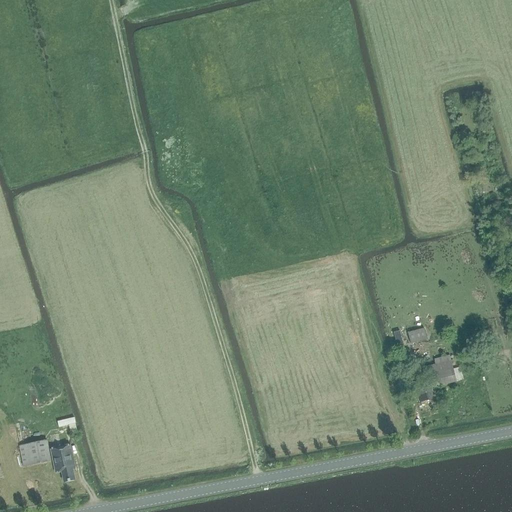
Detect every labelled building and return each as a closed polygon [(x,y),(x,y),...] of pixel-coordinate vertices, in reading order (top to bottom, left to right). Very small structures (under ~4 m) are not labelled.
[(424,328),(407,332),(410,344),(427,339),(424,328)] [(399,348),(405,347),(402,330),(395,332),(399,348)] [(434,399),(431,388),(456,381),(449,355),(433,359),(435,365),(426,368),(426,367),(411,371),(420,403),(434,399)] [(59,420),(60,426),(77,423),(76,417),(59,420)] [(23,468),(51,462),(46,441),(19,446),(23,468)] [(72,470),(74,470),(69,446),(51,450),(56,474),(62,472),(64,483),(74,481),(72,470)]
